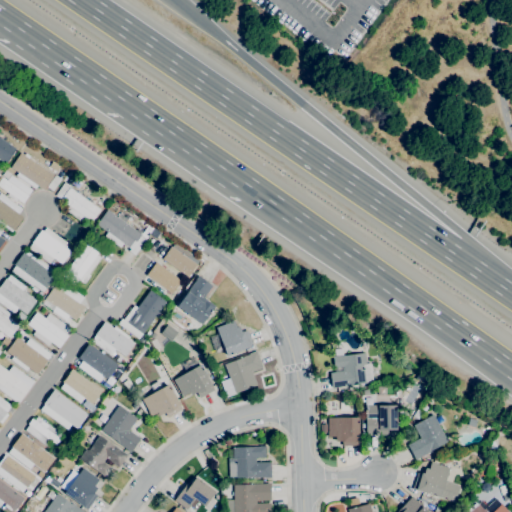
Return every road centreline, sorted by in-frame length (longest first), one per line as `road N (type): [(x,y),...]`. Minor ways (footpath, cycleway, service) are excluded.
road 1 (tertiary): [(0,102),(251,278),(274,311),(295,368),(302,511)]
road 2 (motorway): [(477,270),(81,0)]
road 3 (motorway): [(477,270),(458,231),(173,0)]
road 4 (motorway): [(253,189),(511,370)]
road 5 (motorway): [(0,16),(253,189)]
road 6 (residential): [(300,408),(239,418),(183,445),(123,511)]
